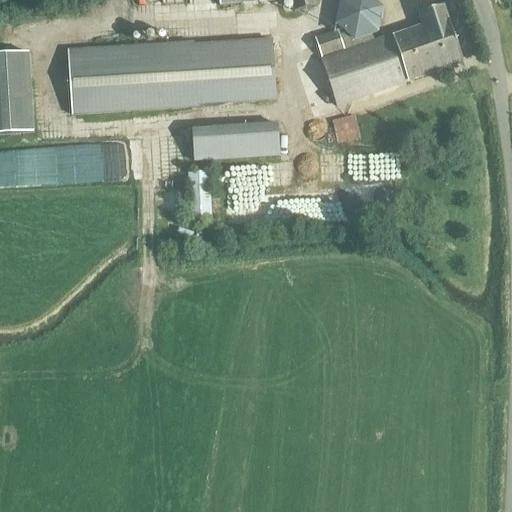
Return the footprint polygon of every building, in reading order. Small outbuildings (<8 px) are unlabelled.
[(292,0),(295,12),(318,8),(317,0),(292,0)] [(377,11),(368,0),(343,0),(341,21),(356,38),(371,32),(377,11)] [(423,27),(399,36),(375,44),(324,61),(339,107),(463,64),(443,8),(420,16),(423,27)] [(318,41),(324,58),(344,51),(338,34),(318,41)] [(277,103),(274,43),(195,47),(198,107),(277,103)] [(198,110),(198,107),(195,47),(195,45),(70,51),(73,116),(198,110)] [(0,56),(0,138),(39,135),(34,55),(0,56)] [(280,159),(278,127),(197,132),(201,164),(280,159)] [(210,175),(190,176),(192,227),(212,226),(210,175)]
